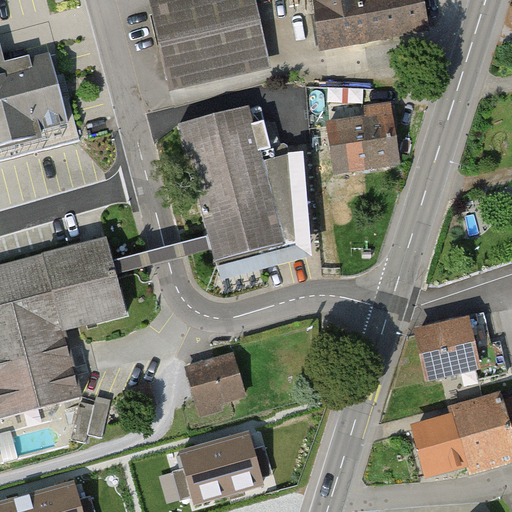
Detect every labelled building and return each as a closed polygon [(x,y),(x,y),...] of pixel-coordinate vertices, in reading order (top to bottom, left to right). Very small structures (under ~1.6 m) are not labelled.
[(215,0),(153,13),(167,78),(268,57),(255,0),(215,0)] [(316,0),(323,49),(429,30),(424,0),(316,0)] [(0,150),(41,139),(39,132),(69,124),(51,56),(4,68),(0,52),(0,150)] [(272,150),(262,108),(250,112),(249,109),(181,126),(220,274),(301,252),(293,158),(290,158),(288,149),(285,147),(272,150)] [(384,120),(328,129),(335,172),(400,162),(392,110),(382,112),(384,120)] [(108,243),(0,271),(0,417),(1,420),(81,399),(64,332),(127,315),(108,243)] [(467,324),(420,335),(430,381),(477,370),(480,381),(509,374),(502,344),(477,349),(476,342),(491,339),(485,315),(466,319),(467,324)] [(189,372),(199,408),(245,396),(235,359),(189,372)] [(156,404),(151,387),(127,394),(132,411),(156,404)] [(95,411),(80,407),(72,441),(87,445),(89,436),(103,439),(111,405),(97,402),(95,411)] [(511,402),(417,429),(430,475),(511,451),(511,402)] [(307,433),(296,466),(309,470),(320,437),(307,433)] [(250,437),(216,446),(229,495),(263,486),(250,437)] [(216,446),(182,456),(195,505),(229,495),(216,446)] [(81,511),(75,486),(41,495),(45,511),(81,511)] [(45,511),(41,495),(9,504),(11,511),(45,511)]
